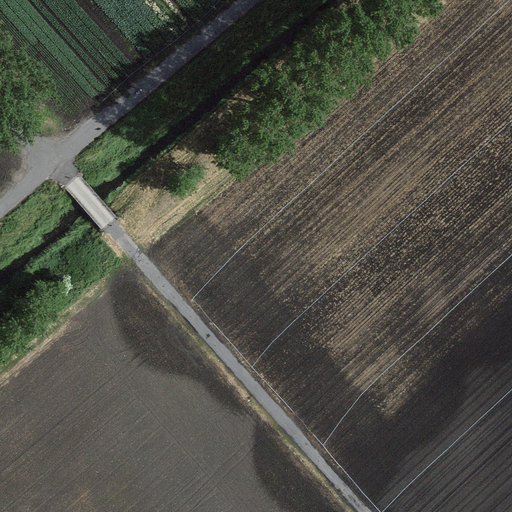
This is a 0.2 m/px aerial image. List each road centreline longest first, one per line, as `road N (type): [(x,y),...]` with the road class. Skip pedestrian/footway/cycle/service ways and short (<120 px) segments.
road 1 (track): [(362,511),(0,107)]
road 2 (track): [(243,0),(0,206)]
